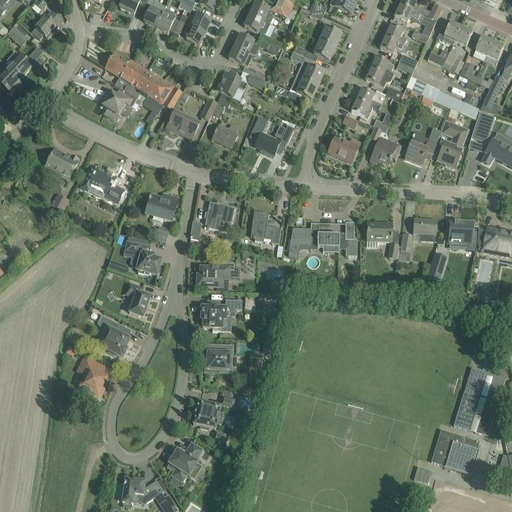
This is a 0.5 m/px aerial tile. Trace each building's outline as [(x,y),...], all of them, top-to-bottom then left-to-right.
[(42,13),(53,0),(39,0),(36,4),(34,5),(42,13)] [(146,8),(147,6),(149,0),(123,0),(119,9),(134,16),(139,4),(146,8)] [(155,29),(165,10),(165,9),(154,4),(156,0),(149,0),(147,6),(152,8),(151,10),(150,10),(144,24),(155,29)] [(186,0),(175,0),(175,1),(181,4),(192,10),(195,4),(194,3),(186,0)] [(213,0),(195,0),(194,3),(195,4),(200,6),(200,7),(213,14),(215,9),(217,10),(220,4),(219,2),(213,0)] [(281,3),(282,0),(276,0),(273,7),(284,13),(287,6),(281,3)] [(290,0),(282,0),(281,3),(287,6),(284,13),(289,15),(292,8),(288,6),(290,0)] [(356,4),(347,0),(333,0),(330,8),(351,17),(351,16),(349,15),(352,9),(354,9),(356,4)] [(399,8),(436,24),(442,11),(434,8),(431,15),(415,7),(417,2),(413,0),(399,0),(399,1),(400,3),(401,3),(399,8)] [(190,14),(192,10),(181,4),(178,9),(190,14)] [(288,21),(290,15),(289,15),(284,13),(273,7),(271,12),(256,5),(250,17),(270,27),(275,15),(286,20),(288,21)] [(314,5),(312,12),(323,17),(326,11),(314,5)] [(425,28),(421,36),(421,37),(428,40),(436,24),(399,8),(398,11),(396,11),(395,11),(392,16),(393,18),(394,18),(394,19),(407,24),(408,21),(420,26),(425,28)] [(170,31),(174,33),(178,23),(173,21),(176,16),(165,10),(155,29),(168,35),(170,31)] [(323,17),(312,12),(310,16),(301,11),(300,13),(321,23),(323,17)] [(51,13),(32,35),(39,42),(43,38),(47,41),(54,34),(52,32),(55,28),(57,30),(63,24),(51,13)] [(196,17),(191,29),(205,36),(211,24),(196,17)] [(270,27),(250,17),(244,29),(257,35),(258,34),(260,35),(257,41),(270,46),(278,50),(281,51),(283,46),(265,37),(270,27)] [(184,26),(179,23),(178,25),(173,35),(179,38),(184,26)] [(453,48),(455,44),(461,30),(450,24),(443,39),(444,39),(442,43),(453,48)] [(390,28),(385,39),(406,49),(404,48),(406,42),(400,39),(403,33),(390,28)] [(14,29),(8,36),(21,48),(27,42),(14,29)] [(205,36),(191,29),(185,41),(199,47),(205,36)] [(325,30),(319,44),(335,51),(338,45),(336,44),(339,37),(341,38),(341,37),(325,30)] [(461,30),(455,44),(466,49),(472,35),(461,30)] [(428,40),(421,37),(421,36),(414,33),(411,39),(426,46),(428,40)] [(254,59),(260,48),(267,52),(270,46),(257,41),(255,46),(252,45),(253,44),(240,37),(234,50),(252,59),(254,59)] [(406,49),(385,39),(383,43),(381,42),(378,48),(380,49),(380,50),(392,56),(394,52),(403,56),(406,49)] [(475,53),(486,58),(492,44),(481,39),(475,53)] [(335,51),(319,44),(313,57),(329,64),(329,63),(328,63),(331,56),(332,57),(335,51)] [(492,44),(486,58),(497,63),(504,49),(492,44)] [(34,64),(43,54),(37,49),(28,58),(34,64)] [(304,61),(307,54),(296,49),(292,55),(304,61)] [(252,59),(234,50),(229,61),(244,68),(242,73),(254,79),(257,73),(247,69),(252,59)] [(14,66),(9,71),(20,82),(21,81),(32,69),(21,59),(20,60),(14,55),(8,61),(14,66)] [(302,66),(304,61),(292,55),(290,60),(302,66)] [(449,55),(444,65),(442,69),(457,77),(463,65),(456,62),(457,58),(449,55)] [(162,107),(171,112),(181,96),(182,95),(174,90),(130,62),(128,65),(114,56),(104,71),(148,98),(162,107)] [(418,64),(402,57),(399,65),(414,72),(418,64)] [(511,75),(511,57),(501,78),(508,81),(511,75)] [(391,74),(394,67),(376,59),(375,60),(373,59),(370,65),(373,66),(370,71),(383,77),(392,81),(394,76),(391,74)] [(414,72),(399,65),(396,71),(411,78),(414,72)] [(470,76),(473,69),(465,65),(459,77),(474,84),(476,79),(470,76)] [(24,85),(21,81),(20,82),(9,71),(3,66),(0,69),(0,86),(9,94),(14,88),(18,92),(24,85)] [(301,68),(295,80),(317,90),(320,83),(319,82),(322,76),(323,76),(324,76),(304,67),(303,68),(301,68)] [(392,81),(383,77),(370,71),(369,75),(366,74),(364,80),(366,81),(365,82),(375,86),(384,90),(386,85),(387,85),(391,84),(392,81)] [(217,93),(226,98),(232,100),(237,90),(244,93),(247,86),(225,76),(217,93)] [(247,84),(263,92),(267,85),(251,78),(247,84)] [(496,78),(480,112),(496,120),(499,114),(490,110),(503,82),(496,78)] [(317,90),(295,80),(290,92),(296,95),(311,103),(312,102),(310,101),(313,95),(315,95),(317,90)] [(410,94),(416,83),(410,80),(407,88),(405,91),(410,94)] [(421,85),(416,83),(410,94),(416,97),(421,85)] [(427,88),(421,85),(416,97),(422,99),(427,88)] [(128,87),(123,94),(136,102),(141,95),(128,87)] [(432,90),(427,88),(422,99),(423,99),(420,105),(430,110),(433,104),(432,104),(438,92),(432,90)] [(182,95),(181,96),(187,100),(191,93),(187,90),(186,89),(182,95)] [(277,89),(275,95),(287,100),(289,94),(277,89)] [(401,102),(403,96),(389,89),(385,97),(400,103),(401,102)] [(361,91),(356,103),(372,110),(378,113),(381,107),(371,103),(374,97),(361,91)] [(123,94),(119,92),(116,97),(111,94),(102,108),(108,111),(104,117),(114,123),(125,106),(131,110),(136,102),(123,94)] [(448,97),(438,92),(432,104),(433,104),(443,109),(448,97)] [(458,102),(448,97),(443,109),(453,113),(458,102)] [(156,116),(162,107),(148,98),(142,107),(152,113),(156,116)] [(219,100),(217,105),(225,110),(227,111),(230,105),(219,100)] [(211,118),(217,105),(209,101),(200,119),(209,123),(211,118)] [(464,104),(458,102),(453,113),(459,116),(464,104)] [(372,110),(356,103),(351,114),(367,121),(372,110)] [(480,111),(464,104),(459,116),(475,123),(480,111)] [(225,110),(217,105),(211,118),(219,122),(225,110)] [(175,114),(171,121),(167,131),(178,136),(179,134),(192,140),(191,142),(199,126),(175,114)] [(480,115),(471,140),(475,142),(485,145),(494,119),(480,115)] [(355,130),(358,124),(346,118),(343,125),(355,130)] [(448,118),(446,124),(453,126),(455,121),(448,118)] [(259,119),(249,140),(257,144),(255,149),(261,152),(264,153),(263,156),(273,160),(274,157),(276,154),(280,144),(262,136),(267,123),(259,119)] [(385,135),(388,128),(376,122),(373,130),(374,130),(385,135)] [(437,163),(446,166),(445,167),(454,171),(461,154),(460,153),(468,132),(453,126),(446,124),(442,135),(453,139),(450,147),(445,144),(437,163)] [(215,135),(213,141),(232,150),(238,138),(235,136),(238,131),(231,128),(229,133),(219,128),(216,134),(215,134),(215,135)] [(281,141),(280,143),(281,143),(286,146),(293,131),(288,128),(287,128),(286,131),(281,141)] [(385,135),(374,130),(370,141),(378,145),(371,160),(388,167),(390,163),(391,161),(391,160),(396,162),(402,148),(388,142),(387,136),(385,135)] [(408,152),(405,161),(406,159),(413,162),(412,164),(422,168),(427,155),(432,157),(435,148),(437,144),(425,140),(415,136),(411,145),(408,152)] [(350,146),(339,140),(336,139),(328,155),(337,159),(338,158),(351,164),(350,165),(351,166),(360,146),(352,142),(350,146)] [(486,156),(482,163),(489,167),(493,160),(511,170),(511,144),(502,139),(498,146),(492,143),(485,156),(486,156)] [(58,180),(69,185),(78,163),(79,162),(71,158),(70,161),(54,153),(45,171),(59,178),(58,180)] [(113,187),(116,180),(115,179),(114,181),(106,177),(106,175),(98,170),(95,174),(90,171),(80,191),(88,195),(91,190),(103,196),(102,198),(117,206),(124,193),(113,187)] [(51,208),(62,214),(69,202),(57,196),(51,208)] [(164,220),(163,222),(171,224),(177,205),(151,197),(146,215),(164,220)] [(204,230),(229,235),(235,210),(224,208),(224,209),(220,208),(220,207),(210,205),(204,230)] [(262,244),(263,241),(271,242),(271,245),(278,246),(279,240),(280,230),(266,228),(268,216),(254,214),(250,239),(253,240),(253,241),(254,241),(254,243),(262,244)] [(420,244),(435,245),(436,233),(437,223),(414,222),(413,236),(420,236),(420,244)] [(451,224),(449,243),(449,244),(467,246),(467,252),(474,253),(476,245),(476,242),(477,234),(474,234),(474,223),(460,222),(460,225),(456,225),(456,224),(454,224),(452,224),(451,224)] [(193,225),(190,240),(198,242),(201,226),(193,225)] [(345,237),(339,237),(339,250),(345,250),(345,258),(357,258),(357,242),(353,242),(354,235),(354,225),(345,225),(345,237)] [(339,250),(339,237),(319,236),(319,226),(310,226),(310,231),(292,231),(288,258),(297,263),(299,248),(310,248),(310,252),(317,252),(318,249),(323,249),(323,254),(338,255),(338,250),(339,250)] [(391,226),(367,226),(367,249),(378,249),(378,244),(391,244),(391,226)] [(158,228),(158,231),(156,236),(167,239),(169,232),(158,228)] [(484,247),(483,254),(491,255),(491,251),(501,253),(501,256),(511,257),(511,235),(511,236),(510,237),(497,234),(497,233),(487,231),(485,241),(484,247)] [(399,262),(408,264),(413,238),(403,236),(399,262)] [(140,247),(127,244),(124,258),(132,260),(131,265),(133,269),(137,270),(136,272),(138,273),(138,275),(144,276),(144,274),(157,278),(161,262),(153,260),(154,257),(143,254),(142,257),(141,256),(139,255),(140,247)] [(388,260),(396,262),(398,247),(390,246),(388,260)] [(436,256),(428,281),(438,284),(445,260),(436,256)] [(110,262),(108,270),(127,276),(129,268),(110,262)] [(195,280),(195,287),(197,288),(197,289),(221,290),(222,281),(228,281),(228,276),(235,276),(235,266),(218,264),(218,269),(215,269),(215,271),(201,271),(201,279),(198,279),(198,280),(195,280)] [(129,315),(133,316),(143,320),(150,299),(141,296),(143,290),(129,285),(125,298),(134,301),(129,315)] [(452,290),(450,295),(461,299),(463,293),(452,290)] [(469,296),(467,304),(477,306),(479,298),(469,296)] [(203,330),(213,331),(212,333),(220,334),(220,332),(223,332),(223,323),(226,323),(226,322),(230,322),(230,319),(235,319),(235,312),(241,312),(242,303),(225,302),(225,309),(217,309),(211,308),(211,310),(201,309),(201,318),(204,318),(204,321),(203,321),(203,330)] [(115,358),(116,356),(120,359),(121,357),(123,358),(127,351),(125,350),(129,341),(118,335),(122,328),(101,318),(97,326),(104,335),(98,348),(108,353),(107,355),(115,358)] [(263,333),(263,341),(276,341),(276,333),(263,333)] [(263,343),(263,354),(274,355),(274,344),(263,343)] [(204,374),(214,375),(220,375),(220,372),(229,372),(230,356),(232,356),(232,348),(215,347),(215,355),(207,354),(207,360),(204,360),(204,374)] [(87,396),(90,398),(99,402),(105,390),(102,389),(106,381),(95,375),(100,366),(91,362),(84,359),(77,374),(86,379),(80,389),(88,393),(87,396)] [(454,428),(488,438),(506,381),(472,370),(454,428)] [(222,399),(221,407),(233,409),(235,401),(222,399)] [(193,427),(201,428),(200,430),(208,432),(208,430),(216,431),(221,409),(198,404),(193,427)] [(431,464),(445,468),(445,469),(444,469),(444,470),(450,472),(451,471),(466,475),(466,476),(471,478),(473,473),(472,472),(474,468),(476,469),(478,462),(475,461),(477,457),(478,457),(480,451),(479,451),(479,453),(477,452),(480,444),(441,432),(431,464)] [(215,434),(214,442),(226,444),(227,436),(215,434)] [(180,483),(182,484),(186,477),(189,479),(190,476),(194,479),(200,470),(196,467),(197,465),(195,463),(202,452),(192,446),(187,454),(179,449),(166,469),(174,474),(172,478),(180,483)] [(414,482),(428,486),(432,472),(418,469),(414,482)] [(147,505),(163,494),(156,484),(144,492),(145,483),(125,481),(122,505),(133,507),(134,496),(141,497),(147,505)] [(168,497),(157,504),(162,511),(169,511),(175,508),(168,497)]
